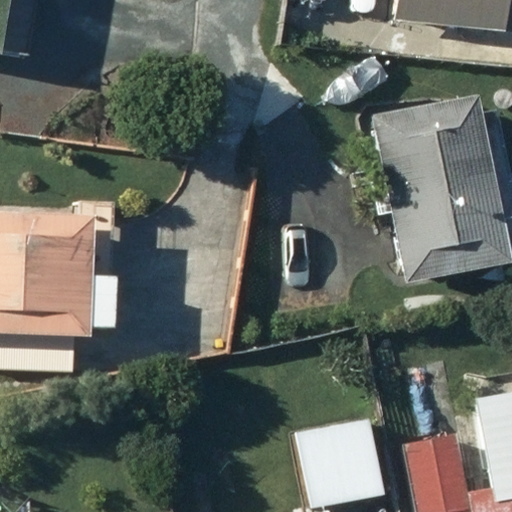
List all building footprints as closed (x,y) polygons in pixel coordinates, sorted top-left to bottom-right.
[(511,0),(394,0),(392,26),(511,38),(511,0)] [(472,108),(365,129),(397,296),(504,275),(472,108)] [(0,374),(68,378),(69,351),(84,352),(84,340),(110,341),(112,289),(105,289),(108,209),(80,208),(79,227),(0,223),(0,374)] [(401,450),(412,511),(511,511),(511,405),(469,413),(484,497),(466,500),(456,440),(401,450)] [(367,427),(295,438),(306,511),(315,511),(379,502),(367,427)]
